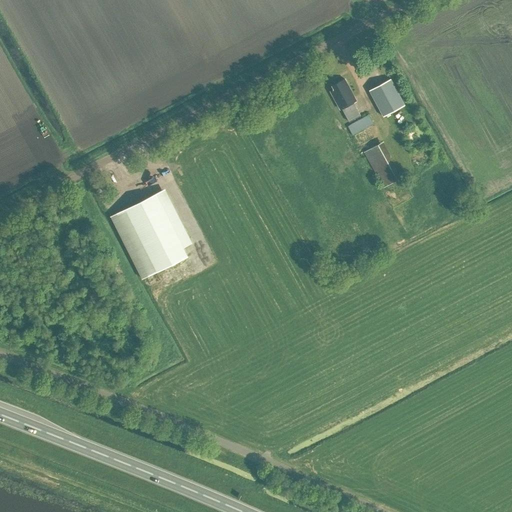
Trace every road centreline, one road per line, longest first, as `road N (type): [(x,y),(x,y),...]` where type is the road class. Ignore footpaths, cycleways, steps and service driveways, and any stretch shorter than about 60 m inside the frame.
road 1 (unclassified): [(0,220),(414,0)]
road 2 (unclassified): [(397,511),(0,353)]
road 3 (trunk): [(241,511),(0,414)]
